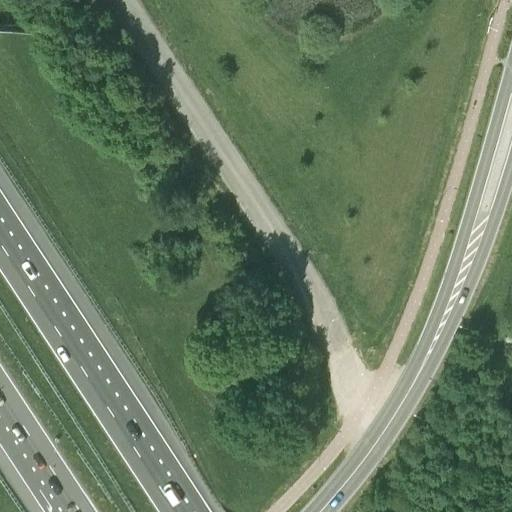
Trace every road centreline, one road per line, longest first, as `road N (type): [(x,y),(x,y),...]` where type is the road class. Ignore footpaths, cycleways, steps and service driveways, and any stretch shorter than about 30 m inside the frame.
road 1 (unclassified): [(382,436),(358,413),(327,326),(287,255),(119,0)]
road 2 (tertiary): [(511,66),(415,379)]
road 3 (motorway): [(176,511),(0,242)]
road 4 (tertiary): [(415,379),(476,262),(511,161)]
road 5 (motorway): [(0,391),(78,511)]
